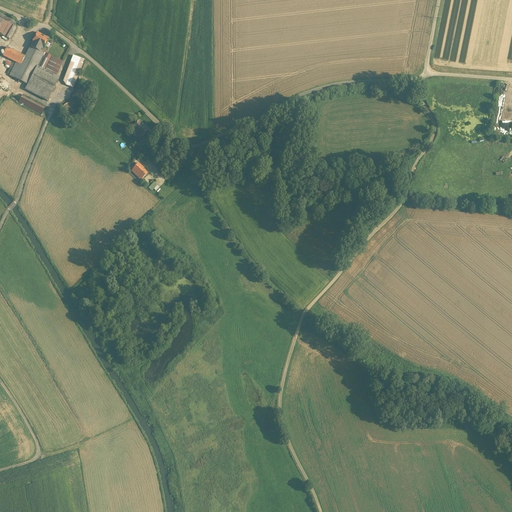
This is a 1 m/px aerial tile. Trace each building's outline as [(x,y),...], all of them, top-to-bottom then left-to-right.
[(1,35),(4,36),(8,29),(10,25),(5,22),(2,20),(0,23),(0,33),(1,35)] [(14,32),(8,29),(4,36),(8,39),(9,40),(14,32)] [(42,53),(44,50),(49,39),(37,33),(32,44),(30,47),(42,53)] [(42,53),(30,47),(25,57),(7,48),(3,56),(12,61),(16,63),(10,75),(9,76),(28,86),(26,89),(48,101),(60,78),(56,77),(45,71),(37,67),(44,54),(42,53)] [(45,55),(44,54),(37,67),(45,71),(52,57),(46,54),(45,55)] [(73,56),(63,82),(66,86),(74,89),(84,60),(73,56)] [(63,62),(52,57),(45,71),(56,77),(63,62)] [(6,73),(10,75),(16,63),(12,61),(6,73)] [(74,97),(84,102),(88,93),(78,88),(74,97)] [(22,95),(19,103),(41,114),(45,107),(22,95)] [(79,110),(78,107),(76,105),(73,104),(70,104),(68,104),(65,106),(63,108),(62,110),(62,113),(62,116),(64,118),(66,120),(68,121),(71,122),(74,121),(76,120),(78,118),(79,115),(80,112),(79,110)] [(143,125),(140,121),(133,128),(142,138),(149,131),(145,127),(143,125)] [(143,139),(137,145),(140,148),(147,142),(143,139)] [(148,173),(139,164),(132,171),(141,181),(148,173)] [(153,182),(147,188),(154,194),(155,193),(159,189),(153,182)]
